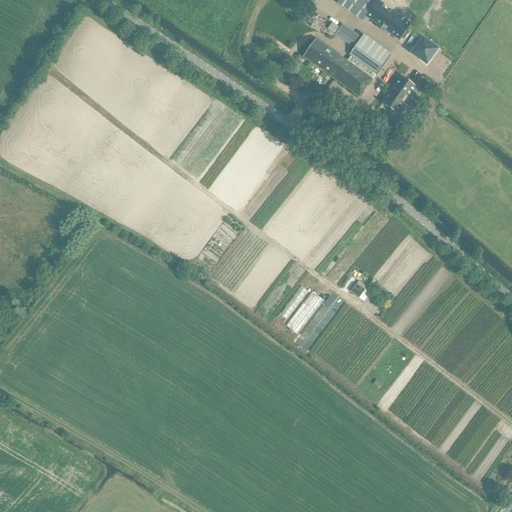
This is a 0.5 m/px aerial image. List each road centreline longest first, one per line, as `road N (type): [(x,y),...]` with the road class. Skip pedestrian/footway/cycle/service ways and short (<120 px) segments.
road 1 (unclassified): [(511,300),(377,182),(103,0)]
road 2 (track): [(511,423),(342,295)]
